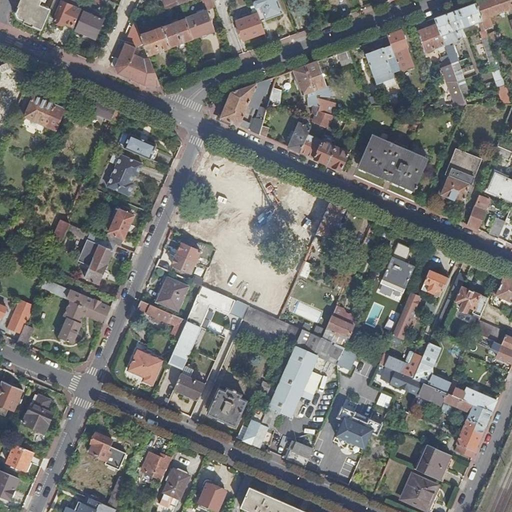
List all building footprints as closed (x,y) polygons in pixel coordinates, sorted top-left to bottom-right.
[(25,21),(43,29),(48,16),(51,8),(41,4),(42,0),(46,1),(46,0),(21,0),(19,6),(20,7),(18,12),(19,17),(25,20),(25,21)] [(54,0),(51,8),(48,16),(55,19),(55,20),(64,25),(65,23),(73,26),(81,9),(67,2),(67,0),(54,0)] [(67,0),(67,2),(81,9),(85,0),(84,0),(67,0)] [(209,8),(216,6),(213,0),(203,0),(205,5),(207,4),(209,8)] [(253,0),(257,10),(261,19),(266,17),(266,19),(283,13),(280,5),(277,0),(253,0)] [(511,0),(484,0),(476,3),(488,36),(491,43),(493,49),(498,47),(491,28),(493,27),(490,17),(501,13),(502,18),(506,16),(505,12),(509,10),(510,13),(511,11),(511,0)] [(454,11),(435,18),(437,24),(445,45),(445,46),(458,41),(457,39),(463,36),(461,30),(480,22),(483,30),(482,31),(485,37),(488,36),(476,3),(454,11)] [(201,13),(187,19),(194,38),(216,29),(209,10),(207,11),(201,13)] [(245,40),(265,33),(261,19),(257,10),(255,11),(256,14),(238,21),(245,40)] [(84,11),(76,30),(96,38),(104,19),(84,11)] [(187,19),(141,35),(145,46),(149,55),(194,39),(194,38),(187,19)] [(117,67),(119,73),(129,77),(145,84),(159,85),(160,84),(150,58),(146,60),(143,59),(143,58),(142,57),(142,56),(140,55),(139,57),(135,55),(136,49),(145,46),(141,35),(136,22),(119,60),(115,59),(112,65),(117,67)] [(445,45),(437,24),(417,31),(425,53),(445,45)] [(402,30),(388,35),(392,46),(399,67),(401,72),(414,67),(406,48),(408,47),(402,30)] [(493,49),(491,43),(485,45),(494,68),(500,66),(493,49)] [(399,67),(392,46),(384,49),(384,50),(367,57),(374,77),(392,70),(391,69),(399,67)] [(446,49),(451,64),(455,72),(460,70),(452,47),(446,49)] [(349,50),(339,53),(344,65),(354,62),(349,50)] [(424,60),(430,76),(434,74),(429,61),(428,61),(427,59),(424,60)] [(305,66),(315,91),(317,96),(320,96),(320,98),(330,98),(330,96),(333,96),(329,86),(327,87),(317,61),(305,66)] [(442,67),(457,105),(467,105),(466,102),(455,72),(451,64),(442,67)] [(305,66),(293,70),(302,95),(315,91),(305,66)] [(500,66),(494,68),(498,77),(503,75),(500,66)] [(471,99),(460,70),(455,72),(466,102),(471,99)] [(2,75),(0,80),(0,100),(11,105),(13,106),(21,89),(19,87),(24,77),(9,71),(8,72),(6,73),(4,72),(3,75),(2,75)] [(503,75),(498,77),(506,99),(511,97),(503,75)] [(240,126),(257,83),(255,84),(232,93),(221,117),(240,126)] [(282,91),(273,89),(269,100),(268,105),(278,106),(282,91)] [(59,126),(66,109),(35,95),(26,117),(57,131),(59,126)] [(268,105),(269,100),(265,99),(262,108),(263,109),(261,115),(265,117),(268,105)] [(320,105),(320,106),(318,111),(333,115),(337,104),(318,99),(320,105)] [(11,105),(0,100),(0,107),(9,111),(11,105)] [(111,121),(112,119),(117,108),(98,100),(93,113),(111,121)] [(507,123),(511,108),(511,103),(504,104),(499,119),(507,123)] [(320,106),(313,106),(313,114),(316,115),(314,122),(328,127),(333,115),(318,111),(320,106)] [(119,122),(124,111),(117,108),(112,119),(119,122)] [(256,117),(252,131),(260,134),(262,126),(264,120),(256,117)] [(300,123),(289,147),(314,158),(322,141),(308,135),(311,128),(300,123)] [(262,126),(260,134),(266,137),(268,128),(262,126)] [(428,158),(372,134),(360,164),(368,168),(367,170),(406,187),(407,185),(415,189),(416,187),(417,188),(418,186),(417,185),(428,158)] [(125,148),(151,160),(157,146),(131,135),(125,148)] [(510,160),(511,160),(511,156),(511,142),(501,138),(495,153),(510,160)] [(322,141),(314,158),(322,162),(328,164),(335,147),(322,141)] [(350,153),(335,147),(328,164),(334,167),(342,170),(350,153)] [(483,160),(458,149),(447,174),(450,175),(443,194),(463,202),(471,184),(473,185),(483,160)] [(108,187),(130,197),(135,185),(132,183),(136,176),(139,177),(144,165),(122,155),(108,187)] [(236,198),(238,200),(239,199),(246,183),(253,167),(241,162),(228,191),(229,191),(226,197),(235,201),(236,198)] [(501,195),(509,178),(496,173),(489,190),(501,195)] [(511,179),(509,178),(501,195),(502,195),(511,199),(511,179)] [(246,183),(239,199),(271,213),(270,216),(273,217),(274,215),(281,198),(246,183)] [(281,198),(274,215),(285,220),(299,187),(288,183),(281,198)] [(188,193),(182,208),(193,213),(199,198),(188,193)] [(34,197),(29,195),(25,204),(24,205),(30,207),(34,197)] [(468,225),(478,229),(490,199),(480,195),(468,225)] [(331,201),(319,196),(305,228),(315,232),(313,236),(316,237),(331,201)] [(331,201),(316,237),(323,240),(321,244),(330,248),(347,208),(331,201)] [(8,207),(0,203),(0,210),(1,211),(0,212),(7,214),(9,210),(7,209),(8,207)] [(116,245),(121,247),(135,216),(120,210),(106,240),(116,245)] [(489,234),(497,238),(505,220),(496,217),(489,234)] [(53,251),(57,253),(70,224),(69,224),(66,223),(66,222),(62,220),(53,240),(57,242),(53,251)] [(116,245),(106,240),(102,238),(85,278),(99,284),(116,245)] [(406,262),(412,249),(399,243),(382,281),(396,287),(397,284),(406,287),(415,266),(406,262)] [(183,244),(178,254),(198,263),(199,260),(197,259),(200,252),(183,244)] [(198,263),(178,254),(173,265),(191,273),(194,266),(197,267),(198,263)] [(305,262),(299,275),(307,279),(313,265),(305,262)] [(427,269),(423,267),(417,280),(420,281),(421,278),(423,278),(427,269)] [(441,297),(449,278),(430,270),(423,289),(441,297)] [(197,276),(194,283),(201,286),(202,283),(204,280),(204,279),(197,276)] [(343,294),(349,280),(341,276),(335,290),(343,294)] [(511,280),(504,277),(497,295),(511,302),(511,280)] [(158,301),(178,310),(188,287),(168,278),(158,301)] [(72,301),(107,316),(111,308),(101,304),(102,302),(95,299),(95,301),(46,280),(42,288),(72,301)] [(199,294),(212,300),(230,308),(233,300),(202,286),(199,294)] [(489,298),(463,287),(456,302),(458,303),(457,304),(458,306),(461,308),(463,307),(461,310),(467,312),(469,308),(474,310),(473,313),(480,317),(489,298)] [(420,296),(412,292),(393,335),(404,339),(421,298),(420,296)] [(187,321),(200,327),(212,300),(199,294),(187,321)] [(85,315),(104,324),(107,316),(72,301),(65,316),(68,318),(60,337),(74,343),(82,324),(81,323),(85,315)] [(141,301),(138,309),(168,323),(172,314),(141,301)] [(242,310),(245,305),(238,302),(235,307),(242,310)] [(248,306),(243,319),(284,338),(285,334),(298,340),(303,330),(280,320),(248,306)] [(342,339),(348,342),(358,318),(351,314),(348,316),(345,315),(346,312),(344,310),(337,307),(323,339),(331,342),(335,334),(336,335),(338,335),(338,334),(339,332),(344,334),(342,339)] [(168,323),(175,326),(179,317),(172,314),(168,323)] [(171,336),(179,340),(187,321),(179,317),(175,326),(171,336)] [(179,340),(169,364),(183,369),(201,328),(200,327),(187,321),(179,340)] [(11,330),(22,335),(24,328),(14,323),(11,330)] [(478,323),(473,333),(493,342),(498,332),(478,323)] [(22,335),(18,343),(26,346),(34,328),(26,325),(24,328),(22,335)] [(253,445),(261,448),(269,429),(274,431),(282,413),(291,417),(300,396),(310,371),(317,356),(338,365),(345,348),(331,342),(323,339),(303,330),(298,340),(278,387),(272,402),(270,405),(265,417),(253,445)] [(511,349),(511,337),(506,335),(502,345),(511,349)] [(511,361),(511,349),(502,345),(498,356),(511,361)] [(145,381),(153,385),(163,361),(138,350),(129,370),(146,378),(145,381)] [(423,383),(447,393),(452,383),(425,372),(422,379),(420,377),(429,354),(425,353),(423,357),(414,378),(423,383)] [(381,364),(397,371),(414,378),(423,357),(416,354),(411,365),(385,354),(381,364)] [(175,391),(199,401),(206,385),(191,379),(195,370),(187,366),(183,375),(182,375),(175,391)] [(310,371),(300,396),(312,401),(322,376),(310,371)] [(392,383),(418,395),(423,383),(414,378),(397,371),(392,383)] [(2,383),(0,387),(0,405),(15,412),(24,391),(3,381),(2,383)] [(268,401),(272,402),(278,387),(265,382),(259,396),(268,401)] [(447,393),(492,413),(498,401),(467,388),(466,392),(457,388),(455,390),(452,388),(455,384),(452,382),(452,383),(447,393)] [(457,444),(475,452),(486,427),(492,413),(447,393),(423,383),(418,395),(442,406),(444,401),(470,413),(457,444)] [(215,417),(230,424),(231,422),(237,424),(248,401),(241,398),(242,395),(237,392),(237,391),(234,390),(233,391),(228,388),(226,392),(220,388),(210,412),(216,415),(215,417)] [(47,411),(51,400),(40,395),(37,402),(34,401),(24,423),(45,433),(53,414),(47,411)] [(58,403),(51,400),(47,411),(53,414),(58,403)] [(333,402),(328,413),(335,417),(340,405),(333,402)] [(378,435),(383,424),(369,419),(368,423),(354,417),(356,413),(343,407),(338,418),(344,420),(337,436),(342,439),(341,443),(342,446),(343,448),(350,450),(353,451),(356,450),(358,449),(359,446),(365,449),(372,433),(378,435)] [(411,412),(401,434),(406,436),(416,414),(411,412)] [(244,441),(253,445),(265,417),(256,413),(244,441)] [(91,453),(109,461),(113,452),(109,450),(113,441),(97,433),(92,444),(94,445),(91,453)] [(305,468),(313,450),(312,450),(295,442),(288,460),(305,468)] [(34,452),(16,444),(8,463),(23,470),(27,461),(30,463),(34,452)] [(420,471),(441,480),(446,468),(443,466),(448,454),(428,445),(423,457),(425,459),(420,471)] [(163,480),(167,470),(166,469),(169,461),(161,457),(151,453),(143,471),(163,480)] [(181,499),(191,476),(175,469),(165,492),(166,493),(160,504),(169,508),(170,507),(171,505),(176,507),(180,499),(181,499)] [(21,479),(1,471),(0,474),(0,495),(11,500),(21,479)] [(403,499),(428,510),(438,486),(413,475),(403,499)] [(117,510),(130,480),(121,476),(109,506),(116,509),(117,510)] [(209,484),(207,488),(215,492),(217,487),(209,484)] [(215,492),(207,488),(197,510),(202,511),(218,511),(227,492),(226,490),(225,488),(221,486),(217,487),(215,492)] [(251,511),(307,511),(250,487),(242,508),(251,511)] [(89,506),(85,504),(79,502),(75,511),(77,511),(114,511),(116,509),(109,506),(92,499),(89,506)]
